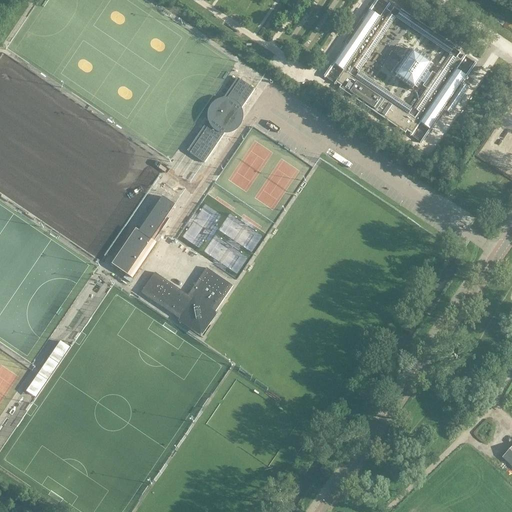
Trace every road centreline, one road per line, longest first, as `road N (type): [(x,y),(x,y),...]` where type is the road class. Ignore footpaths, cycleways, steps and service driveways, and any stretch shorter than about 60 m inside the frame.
road 1 (tertiary): [(320,511),(511,234)]
road 2 (residential): [(385,511),(494,408),(511,373)]
road 3 (unknown): [(265,96),(182,210)]
